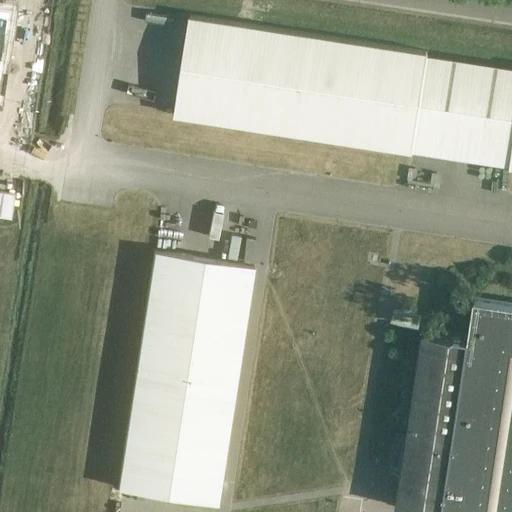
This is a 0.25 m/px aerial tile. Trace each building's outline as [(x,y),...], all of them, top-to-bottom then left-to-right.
[(413,151),(414,149),(428,53),(429,51),(191,14),(175,114),(413,151)] [(511,161),(511,66),(428,53),(414,149),(511,164),(511,161)] [(254,264),(155,249),(118,487),(218,502),(254,264)] [(511,511),(511,303),(475,298),(469,338),(424,331),(422,345),(424,345),(404,476),(401,492),(400,505),(398,505),(398,506),(434,511),(511,511)] [(394,309),(393,313),(392,321),(419,327),(422,316),(394,309)]
